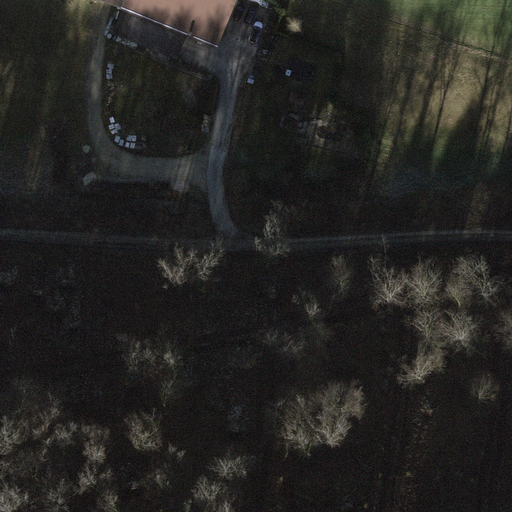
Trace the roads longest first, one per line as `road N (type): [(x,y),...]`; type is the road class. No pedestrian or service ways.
road 1 (track): [(511,250),(238,336),(0,382)]
road 2 (track): [(0,238),(511,236)]
